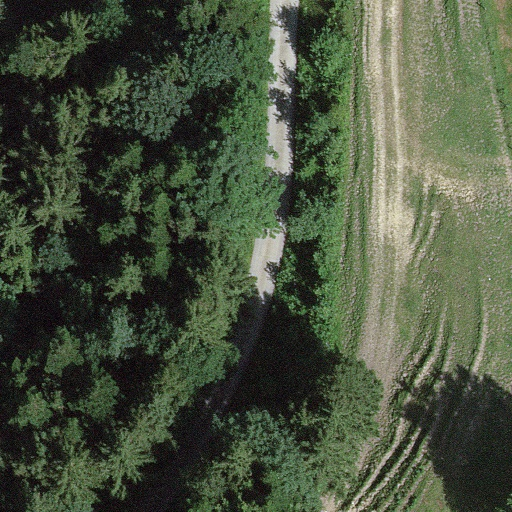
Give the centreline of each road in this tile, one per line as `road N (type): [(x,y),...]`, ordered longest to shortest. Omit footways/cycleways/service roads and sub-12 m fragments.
road 1 (track): [(154,511),(225,386),(255,311),(271,228),(282,0)]
road 2 (track): [(322,511),(373,414),(399,299),(405,0)]
